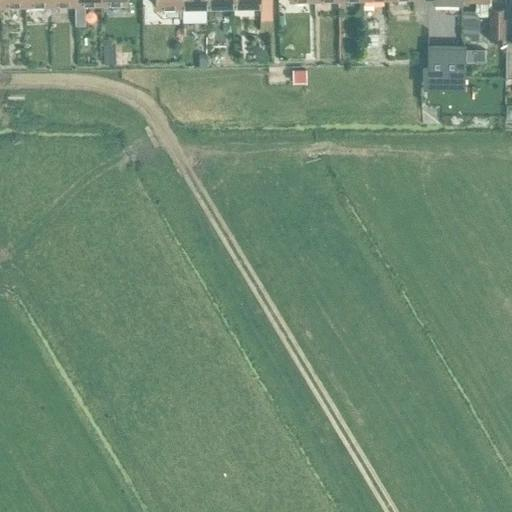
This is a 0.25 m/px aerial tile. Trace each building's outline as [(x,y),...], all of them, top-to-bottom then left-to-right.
[(259,0),(259,4),(259,20),(273,20),(272,0),(259,0)] [(362,0),(363,9),(373,9),(372,0),(362,0)] [(490,10),(490,0),(460,0),(461,1),(475,2),(475,12),(461,13),(463,36),(469,35),(469,42),(477,42),(478,35),(479,35),(477,16),(489,17),(488,42),(505,42),(505,10),(490,10)] [(76,2),(75,2),(75,15),(84,15),(84,2),(76,2)] [(103,46),(104,55),(115,55),(115,45),(103,46)] [(427,48),(426,78),(444,78),(444,66),(463,66),(463,49),(427,48)] [(484,51),(466,51),(465,63),(484,64),(484,51)] [(304,71),(291,71),(292,80),(304,80),(304,71)]
